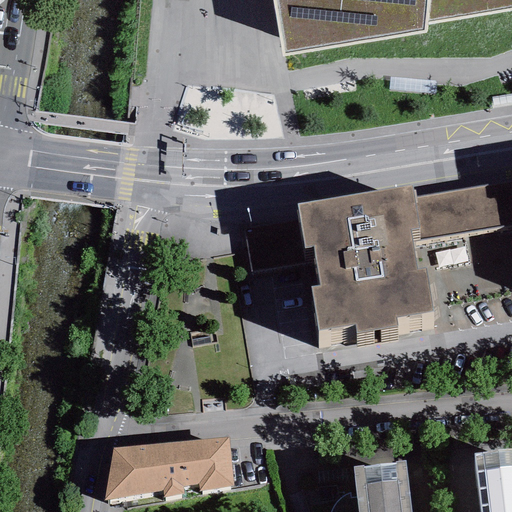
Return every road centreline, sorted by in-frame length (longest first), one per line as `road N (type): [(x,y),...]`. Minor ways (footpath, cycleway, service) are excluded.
road 1 (residential): [(511,406),(99,438)]
road 2 (secondary): [(511,147),(291,181),(151,174)]
road 3 (residential): [(99,438),(151,174)]
road 4 (secondary): [(0,155),(151,174)]
